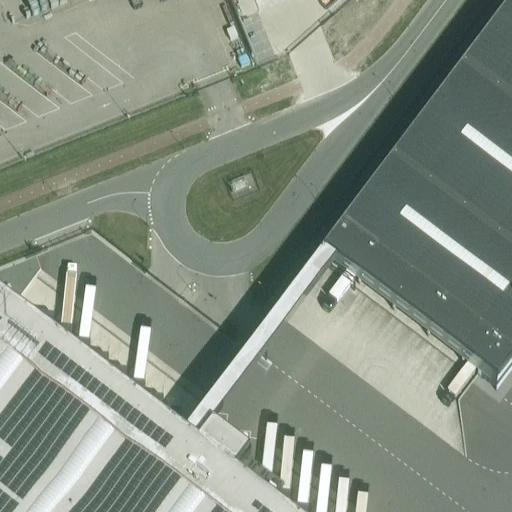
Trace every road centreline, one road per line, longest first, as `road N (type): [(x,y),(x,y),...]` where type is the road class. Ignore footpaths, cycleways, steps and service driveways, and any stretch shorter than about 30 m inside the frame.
road 1 (unknown): [(204,257),(244,304),(477,476),(511,479)]
road 2 (unclassified): [(164,193),(178,244),(204,257),(237,259),(266,239),(386,77)]
road 3 (unclassified): [(386,77),(204,155),(164,193)]
road 4 (unclassified): [(0,239),(99,199),(164,193)]
